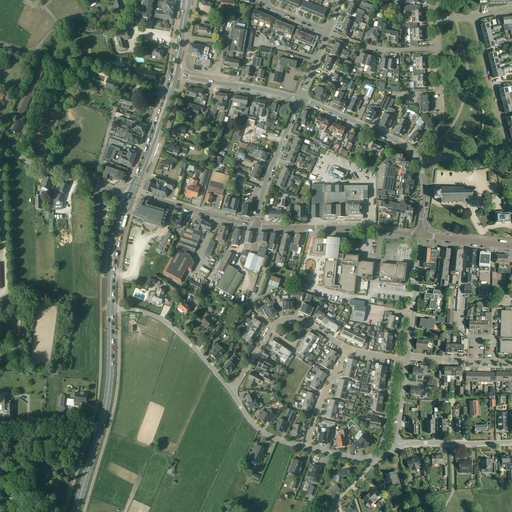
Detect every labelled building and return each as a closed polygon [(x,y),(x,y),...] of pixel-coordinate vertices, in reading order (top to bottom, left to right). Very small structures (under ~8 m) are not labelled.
[(118,0),(114,1),(117,11),(122,10),(119,0),(118,0)] [(143,0),(141,18),(150,19),(151,17),(153,17),(154,18),(171,20),(172,13),(173,13),(173,7),(174,7),(175,5),(174,4),(165,2),(165,3),(163,2),(162,5),(161,4),(153,3),(153,0),(143,0)] [(291,0),(289,5),(290,4),(295,6),(295,7),(297,8),(300,0),(291,0)] [(308,13),(311,4),(304,1),(300,9),(300,10),(301,8),(306,11),(306,12),(308,13)] [(212,4),(202,2),(201,11),(210,12),(212,4)] [(350,2),(348,8),(360,13),(363,14),(364,12),(356,8),(357,5),(350,2)] [(313,15),(315,16),(319,7),(311,4),(308,13),(308,12),(314,14),(313,15)] [(409,17),(412,17),(422,16),(422,11),(415,11),(415,5),(408,6),(409,17)] [(327,10),(319,7),(315,16),(316,16),(316,15),(321,17),(321,18),(323,19),(327,10)] [(363,14),(360,13),(348,8),(345,14),(351,16),(352,13),(356,15),(356,16),(361,18),(363,14)] [(258,22),(262,13),(256,11),(253,19),(252,19),(251,23),(253,23),(254,20),(258,22)] [(264,24),(267,16),(262,13),(258,22),(256,25),(259,26),(260,22),(263,24),(264,24)] [(264,24),(263,24),(262,27),(264,28),(266,25),(270,26),(273,18),(267,16),(264,24)] [(422,16),(412,17),(412,23),(409,23),(409,26),(415,26),(415,23),(422,23),(422,16)] [(345,19),(343,25),(356,30),(356,28),(354,26),(355,23),(345,19)] [(376,27),(370,31),(365,34),(365,37),(366,39),(369,40),(371,39),(373,42),(375,41),(377,40),(377,39),(377,37),(379,35),(380,31),(383,32),(385,20),(378,19),(377,27),(376,27)] [(243,54),(247,31),(248,24),(234,21),(233,29),(232,29),(229,44),(225,44),(224,51),(223,51),(222,57),(226,58),(227,52),(228,52),(228,51),(243,54)] [(279,32),(282,23),(276,21),(273,29),(271,32),(277,35),(278,31),(279,32)] [(197,33),(203,33),(203,34),(205,34),(207,34),(208,29),(211,30),(212,24),(204,23),(204,27),(198,25),(197,33)] [(284,34),(288,26),(282,23),(279,32),(278,31),(277,35),(279,36),(280,32),(284,34)] [(482,31),(491,29),(489,23),(481,25),(481,26),(482,29),(482,31)] [(293,28),(291,27),(292,26),(288,24),(288,26),(284,34),(282,37),(285,38),(286,35),(290,36),(293,28)] [(355,32),(356,30),(343,25),(341,30),(343,31),(342,34),(349,38),(351,34),(349,33),(350,30),(352,31),(355,32)] [(416,29),(415,26),(409,26),(407,26),(407,28),(409,28),(409,29),(409,30),(410,31),(411,32),(412,32),(412,35),(422,34),(422,29),(416,29)] [(127,28),(115,31),(119,50),(126,48),(124,41),(130,39),(127,28)] [(386,30),(384,37),(388,38),(387,41),(389,41),(389,44),(398,43),(398,33),(386,30)] [(299,42),(303,33),(297,31),(293,39),(292,42),(294,43),(295,40),(299,41),(299,42)] [(299,42),(299,41),(297,45),(299,46),(301,42),(304,44),(305,44),(308,36),(303,33),(299,42)] [(423,41),(422,34),(412,35),(409,35),(410,41),(410,44),(416,44),(416,41),(423,41)] [(485,41),(486,43),(494,41),(492,35),(484,37),(485,41)] [(305,44),(304,44),(303,47),(305,48),(306,45),(310,46),(314,38),(308,36),(305,44)] [(498,47),(497,42),(501,41),(500,38),(496,39),(496,40),(494,41),(486,43),(486,46),(487,49),(498,47)] [(336,43),(333,48),(346,54),(349,55),(350,53),(344,50),(342,49),(343,46),(345,47),(347,44),(339,41),(338,44),(336,43)] [(198,46),(190,44),(188,53),(196,55),(195,64),(209,66),(210,61),(207,60),(207,57),(200,56),(202,47),(198,46)] [(151,51),(151,53),(153,54),(152,56),(157,57),(157,58),(160,59),(160,58),(161,58),(163,52),(158,51),(158,47),(152,46),(151,51)] [(345,56),(346,54),(333,48),(331,54),(338,57),(339,54),(342,55),(342,54),(345,56)] [(489,58),(490,60),(498,58),(496,52),(488,54),(488,55),(489,58)] [(364,66),(367,56),(361,54),(359,60),(356,59),(353,67),(359,69),(361,64),(364,66)] [(415,61),(416,64),(426,63),(425,58),(419,58),(418,55),(412,55),(412,61),(415,61)] [(374,58),(367,56),(364,66),(368,67),(367,71),(373,73),(375,65),(372,64),(374,58)] [(327,58),(325,63),(338,69),(338,67),(336,65),(333,64),(332,63),(333,60),(327,58)] [(491,63),(491,66),(499,64),(498,58),(490,60),(490,63),(491,63)] [(224,67),(231,68),(232,60),(225,59),(223,59),(222,65),(224,66),(224,67)] [(278,61),(275,75),(271,74),(269,81),(280,84),(284,67),(295,69),(296,62),(281,59),(280,62),(278,61)] [(386,74),(386,73),(388,60),(382,59),(381,65),(378,65),(377,72),(380,72),(381,69),(383,70),(383,73),(386,74)] [(239,61),(232,60),(231,68),(238,69),(239,61)] [(394,61),(388,60),(386,73),(395,74),(396,67),(393,66),(394,61)] [(37,62),(23,90),(13,111),(22,115),(35,90),(46,67),(37,62)] [(338,69),(325,63),(323,69),(330,72),(331,69),(334,70),(337,71),(338,69)] [(413,67),(413,73),(419,73),(419,70),(426,69),(426,63),(416,64),(416,67),(413,67)] [(493,72),(501,70),(499,64),(491,66),(492,70),(493,72)] [(244,74),(245,74),(244,76),(251,77),(253,69),(246,67),(245,70),(244,70),(243,71),(243,73),(244,74)] [(151,75),(152,73),(141,70),(139,77),(144,78),(144,81),(153,83),(155,76),(151,75)] [(263,79),(265,71),(258,70),(257,78),(263,79)] [(501,70),(493,72),(493,75),(494,75),(494,78),(502,76),(501,70)] [(416,76),(416,82),(426,81),(426,76),(419,76),(419,73),(413,73),(413,76),(416,76)] [(335,74),(332,80),(339,82),(341,77),(335,74)] [(335,82),(325,77),(322,82),(332,88),(335,82)] [(342,77),(340,82),(347,85),(350,80),(342,77)] [(104,88),(116,92),(119,84),(107,80),(104,88)] [(350,80),(347,85),(346,87),(352,90),(355,83),(350,80)] [(426,87),(426,81),(416,82),(416,85),(413,85),(413,91),(420,91),(420,88),(426,87)] [(370,97),(375,87),(371,85),(369,90),(368,89),(366,95),(370,97)] [(319,88),(314,97),(323,102),(325,98),(326,99),(328,95),(327,95),(328,92),(319,88)] [(197,89),(197,91),(194,90),(194,91),(188,89),(185,95),(195,98),(195,97),(199,98),(199,96),(201,96),(202,94),(203,90),(197,89)] [(81,94),(74,92),(71,99),(79,102),(81,94)] [(144,92),(142,99),(153,102),(155,95),(150,94),(150,93),(146,92),(146,93),(144,92)] [(332,103),(338,106),(343,95),(343,94),(339,92),(336,98),(335,98),(332,103)] [(228,95),(222,94),(219,106),(219,110),(223,111),(225,104),(223,104),(224,101),(226,101),(228,95)] [(429,94),(419,95),(419,113),(429,112),(429,94)] [(121,97),(119,103),(134,107),(136,102),(132,101),(132,100),(129,99),(128,100),(121,97)] [(240,104),(239,107),(239,108),(242,108),(245,108),(246,105),(247,98),(241,97),(240,104)] [(351,111),(353,113),(355,109),(357,110),(361,101),(353,98),(348,110),(348,111),(350,112),(351,111)] [(504,107),(511,105),(511,104),(511,99),(503,101),(504,105),(503,105),(504,107)] [(257,115),(260,101),(254,100),(253,107),(252,106),(250,115),(254,115),(254,114),(257,115)] [(386,109),(387,109),(385,115),(384,114),(379,125),(384,127),(390,113),(393,115),(394,112),(395,109),(389,106),(391,102),(387,100),(382,110),(384,111),(386,109)] [(190,112),(195,114),(196,114),(197,114),(198,114),(199,114),(200,112),(202,112),(203,109),(189,104),(187,109),(182,107),(179,115),(188,118),(190,112)] [(272,112),(271,114),(270,118),(267,118),(266,122),(273,124),(275,119),(276,118),(277,113),(278,113),(279,110),(280,110),(281,107),(280,106),(279,106),(280,106),(273,104),(271,112),(272,112)] [(367,109),(369,110),(366,118),(367,118),(366,118),(369,119),(372,120),(374,116),(375,116),(379,108),(374,106),(374,107),(369,105),(367,110),(367,109)] [(302,120),(302,123),(301,125),(307,126),(310,127),(312,122),(307,121),(310,113),(303,111),(301,119),(302,120)] [(390,113),(384,127),(388,129),(393,118),(392,118),(393,115),(390,113)] [(320,127),(323,119),(317,116),(314,123),(318,125),(317,126),(320,127)] [(422,125),(423,124),(425,122),(420,117),(415,124),(417,125),(422,130),(424,127),(422,125)] [(123,126),(130,129),(130,128),(132,129),(132,130),(143,134),(145,126),(135,122),(135,123),(132,122),(125,119),(123,126)] [(329,121),(323,119),(320,127),(322,128),(323,127),(326,128),(329,121)] [(401,119),(395,132),(402,135),(405,129),(404,128),(407,122),(401,119)] [(19,122),(16,121),(11,131),(14,132),(14,133),(15,133),(17,134),(21,127),(24,122),(21,120),(19,122)] [(330,131),(335,134),(339,126),(333,123),(330,131)] [(238,125),(235,135),(241,137),(244,126),(238,125)] [(177,126),(174,133),(184,136),(185,132),(191,134),(193,130),(183,127),(182,128),(177,126)] [(243,132),(251,135),(252,128),(245,126),(243,132)] [(345,128),(339,126),(335,134),(334,137),(340,140),(345,128)] [(126,131),(117,128),(115,133),(113,137),(120,139),(123,140),(128,142),(134,144),(135,144),(139,145),(141,139),(131,135),(126,133),(126,131)] [(419,128),(418,130),(417,130),(415,132),(409,138),(410,139),(410,140),(411,141),(412,141),(414,143),(420,136),(422,134),(420,132),(422,130),(419,128)] [(251,135),(243,132),(241,139),(249,141),(251,135)] [(352,141),(355,143),(358,136),(351,133),(349,139),(353,140),(352,141)] [(259,138),(273,143),(275,138),(264,134),(263,137),(260,135),(259,138)] [(270,149),(273,143),(259,138),(258,140),(261,141),(260,145),(270,149)] [(295,139),(293,144),(304,149),(305,146),(301,144),(302,141),(295,139)] [(346,147),(349,148),(348,152),(351,153),(355,143),(352,141),(353,140),(349,139),(347,143),(348,143),(346,147)] [(320,147),(328,151),(331,146),(322,142),(320,147)] [(370,153),(373,154),(373,155),(377,156),(378,153),(379,152),(379,151),(381,144),(373,142),(371,148),(372,148),(370,153)] [(180,146),(180,148),(170,144),(167,152),(177,156),(178,153),(185,155),(187,148),(180,146)] [(293,144),(291,150),(297,153),(298,150),(303,152),(304,149),(293,144)] [(256,154),(254,157),(265,162),(268,155),(264,153),(265,150),(261,148),(260,149),(250,145),(247,150),(256,154)] [(111,159),(118,162),(122,151),(119,150),(119,149),(109,146),(108,150),(105,160),(110,162),(111,159)] [(239,148),(237,154),(244,157),(245,154),(243,153),(244,151),(239,148)] [(122,151),(118,162),(121,163),(121,164),(131,167),(136,152),(129,150),(127,154),(125,153),(122,151)] [(291,150),(288,156),(295,158),(299,160),(300,158),(299,157),(300,154),(297,153),(291,150)] [(400,162),(404,163),(405,160),(404,160),(404,158),(402,158),(402,156),(396,155),(396,154),(394,154),(393,159),(395,159),(395,161),(400,162)] [(288,156),(286,162),(288,163),(292,164),(294,165),(296,166),(297,162),(298,163),(299,160),(295,158),(288,156)] [(170,170),(173,162),(169,161),(168,164),(163,163),(164,162),(161,161),(161,163),(161,164),(159,170),(167,172),(168,170),(170,170)] [(402,167),(401,169),(410,171),(411,168),(410,167),(410,166),(408,166),(408,163),(404,163),(400,162),(399,166),(402,167)] [(253,171),(260,174),(262,168),(255,165),(253,171)] [(126,174),(112,170),(105,167),(102,178),(108,180),(109,179),(124,184),(124,183),(125,183),(126,182),(125,181),(125,180),(124,180),(126,174)] [(283,168),(281,174),(288,177),(291,179),(292,176),(293,173),(289,171),(283,168)] [(396,201),(396,204),(404,205),(405,203),(406,197),(408,197),(409,195),(410,191),(412,191),(414,178),(412,177),(412,175),(412,174),(412,171),(410,171),(401,169),(400,176),(403,176),(401,191),(398,191),(397,195),(399,195),(398,201),(396,201)] [(257,180),(260,174),(253,171),(252,174),(250,173),(249,177),(250,177),(250,178),(257,180)] [(214,172),(211,182),(205,202),(210,204),(212,196),(213,196),(214,194),(222,196),(225,186),(226,186),(229,176),(214,172)] [(281,174),(278,180),(285,183),(288,177),(281,174)] [(48,190),(52,180),(45,177),(41,188),(48,190)] [(144,191),(153,194),(155,190),(158,182),(160,183),(161,179),(156,177),(154,181),(156,181),(155,185),(147,182),(144,191)] [(174,183),(161,179),(160,183),(158,182),(155,190),(153,194),(160,196),(165,198),(168,189),(167,189),(168,188),(172,189),(172,190),(174,183)] [(278,180),(276,186),(278,187),(277,189),(282,191),(283,189),(284,185),(289,187),(291,187),(291,185),(289,184),(285,183),(278,180)] [(189,196),(196,198),(200,186),(200,185),(199,184),(198,184),(197,184),(196,185),(197,182),(193,181),(192,184),(191,183),(190,188),(188,187),(187,192),(185,192),(184,196),(189,197),(189,196)] [(69,186),(61,183),(58,191),(66,194),(69,186)] [(363,209),(363,200),(367,200),(367,186),(311,186),(311,217),(344,217),(344,220),(363,220),(363,209)] [(450,203),(452,203),(453,203),(454,203),(457,203),(458,203),(465,202),(465,203),(465,201),(465,199),(469,199),(469,200),(470,200),(470,199),(473,199),(473,200),(474,200),(474,198),(475,197),(477,197),(477,196),(476,196),(476,193),(477,193),(476,192),(475,192),(474,191),(474,189),(473,189),(472,190),(469,190),(469,189),(468,189),(468,190),(465,190),(465,187),(464,187),(464,188),(463,188),(458,188),(458,187),(457,187),(457,188),(454,188),(454,187),(453,187),(453,188),(452,188),(450,188),(450,187),(449,187),(449,188),(446,188),(446,187),(445,187),(445,188),(442,188),(442,187),(441,187),(441,191),(435,192),(435,199),(441,199),(442,199),(442,203),(443,203),(445,203),(446,203),(449,203),(450,203)] [(229,213),(233,197),(233,196),(230,196),(229,197),(227,196),(225,203),(224,203),(224,206),(223,211),(229,213)] [(239,198),(233,197),(229,213),(235,214),(236,209),(237,209),(238,206),(237,206),(239,198)] [(243,209),(241,216),(250,217),(254,200),(251,199),(250,203),(248,202),(248,206),(244,205),(242,204),(241,209),(243,209)] [(145,204),(146,202),(140,200),(133,216),(144,221),(143,223),(162,229),(168,211),(147,205),(145,204)] [(408,206),(406,206),(405,215),(405,217),(407,217),(407,218),(410,218),(411,218),(412,216),(413,216),(413,213),(412,213),(412,209),(410,209),(411,207),(412,207),(413,203),(412,203),(412,202),(411,202),(409,201),(408,206)] [(406,206),(404,205),(396,204),(380,202),(379,208),(379,213),(382,213),(382,214),(388,215),(388,214),(392,215),(392,213),(405,215),(406,206)] [(293,216),(293,221),(307,221),(307,216),(306,216),(306,206),(295,206),(294,216),(293,216)] [(276,209),(276,211),(269,211),(269,219),(280,220),(281,212),(280,212),(281,209),(276,209)] [(509,213),(509,212),(496,213),(496,222),(496,223),(497,223),(502,223),(503,223),(503,222),(504,222),(504,223),(505,223),(505,222),(510,222),(511,222),(510,214),(510,213),(509,213),(510,213),(509,213)] [(183,227),(185,218),(185,217),(184,216),(182,216),(181,216),(178,216),(177,219),(176,218),(175,222),(176,222),(176,225),(175,228),(179,229),(180,226),(183,227)] [(189,255),(195,252),(201,232),(202,232),(205,222),(198,219),(197,221),(196,220),(194,225),(195,226),(194,230),(187,227),(177,247),(162,275),(180,284),(186,271),(190,273),(194,264),(192,263),(189,255)] [(212,225),(205,222),(202,232),(204,233),(205,231),(209,232),(212,225)] [(218,239),(217,242),(218,243),(222,244),(223,244),(224,241),(225,241),(229,228),(221,226),(218,239)] [(169,230),(168,233),(158,249),(164,253),(171,240),(175,242),(176,239),(173,237),(174,236),(176,234),(169,230)] [(238,245),(239,242),(239,239),(240,239),(241,231),(235,230),(233,238),(232,244),(233,244),(237,245),(238,245)] [(253,233),(246,232),(244,242),(251,244),(253,233)] [(257,243),(261,244),(260,248),(259,248),(257,256),(249,253),(244,267),(258,273),(263,261),(266,250),(268,245),(266,245),(268,234),(259,233),(257,243)] [(269,243),(267,249),(272,251),(274,244),(277,245),(279,235),(272,233),(269,243)] [(284,265),(290,235),(284,234),(282,243),(283,243),(280,255),(278,254),(276,263),(283,264),(283,265),(283,264),(284,265)] [(297,253),(299,245),(301,246),(304,236),(297,235),(294,244),(291,243),(289,251),(297,253)] [(325,256),(325,258),(322,286),(334,289),(339,290),(339,291),(343,255),(342,255),(337,255),(339,240),(327,239),(327,240),(314,238),(310,255),(325,256)] [(209,246),(205,252),(210,255),(214,248),(209,246)] [(440,259),(439,262),(449,263),(449,260),(450,260),(451,249),(443,248),(443,249),(442,259),(440,259)] [(436,259),(437,250),(431,250),(425,249),(424,263),(423,268),(431,268),(430,271),(436,272),(437,263),(436,263),(436,259)] [(462,250),(453,249),(451,272),(460,273),(462,250)] [(467,250),(467,254),(466,268),(467,268),(466,274),(465,283),(471,283),(472,271),(471,271),(472,268),(471,268),(471,267),(472,267),(473,261),(475,261),(475,260),(479,260),(480,250),(467,250)] [(234,255),(229,252),(219,271),(224,273),(234,255)] [(481,252),(479,267),(480,267),(480,272),(489,273),(491,253),(481,252)] [(510,256),(505,255),(496,254),(495,263),(499,263),(499,266),(498,266),(498,273),(510,274),(511,267),(508,267),(508,264),(509,264),(510,256)] [(358,257),(343,255),(339,291),(354,295),(356,276),(355,276),(357,261),(358,257)] [(479,269),(478,269),(479,261),(479,260),(475,260),(475,261),(473,261),(472,267),(471,267),(471,268),(472,268),(471,271),(472,271),(471,283),(472,277),(472,276),(479,277),(479,269)] [(373,263),(365,262),(357,261),(355,276),(356,276),(364,277),(366,277),(365,281),(368,281),(371,281),(372,272),(373,272),(374,271),(374,270),(373,269),(373,263)] [(437,278),(441,279),(440,290),(447,290),(448,280),(449,275),(448,275),(449,263),(439,262),(437,278)] [(396,265),(393,265),(380,264),(379,278),(378,282),(391,283),(391,284),(400,285),(400,284),(403,285),(403,281),(404,281),(404,278),(405,265),(397,264),(396,265)] [(229,266),(216,288),(231,296),(235,290),(243,276),(237,272),(238,271),(229,266)] [(268,285),(277,288),(281,280),(271,276),(268,285)] [(450,276),(449,284),(455,284),(456,281),(459,281),(459,276),(450,276)] [(153,279),(149,278),(146,286),(151,288),(152,285),(154,286),(156,282),(153,281),(153,279)] [(210,284),(204,280),(201,285),(207,289),(210,284)] [(205,289),(203,288),(196,304),(198,305),(205,289)] [(158,293),(156,292),(153,301),(157,302),(157,303),(158,304),(159,305),(160,304),(161,304),(163,300),(168,302),(170,297),(164,295),(165,291),(159,289),(158,293)] [(439,306),(437,305),(439,295),(441,296),(442,291),(434,290),(433,295),(426,294),(425,299),(431,300),(430,309),(436,310),(436,312),(434,311),(433,314),(439,315),(440,309),(438,309),(439,306)] [(281,304),(282,304),(282,311),(285,311),(285,312),(288,312),(288,302),(288,299),(280,299),(279,296),(276,296),(278,305),(281,304)] [(270,306),(268,307),(273,316),(276,314),(275,314),(277,313),(274,307),(277,305),(274,300),(269,302),(270,306)] [(301,314),(304,315),(308,306),(310,303),(306,301),(304,300),(299,312),(301,313),(301,314)] [(351,300),(350,306),(350,307),(354,307),(352,320),(363,322),(365,308),(362,307),(363,306),(364,305),(364,302),(351,300)] [(182,302),(178,308),(185,314),(190,308),(182,302)] [(308,306),(304,315),(307,316),(310,317),(312,311),(316,313),(319,307),(310,303),(308,306)] [(270,318),(273,316),(268,307),(266,304),(258,308),(261,314),(264,312),(267,318),(269,317),(270,318)] [(245,316),(243,319),(245,320),(247,318),(248,317),(247,317),(251,311),(249,308),(244,315),(245,316)] [(321,324),(326,315),(321,312),(323,310),(320,308),(317,313),(319,315),(316,320),(318,322),(320,324),(320,323),(321,324)] [(389,319),(388,322),(398,323),(399,317),(391,316),(392,313),(386,312),(385,318),(389,319)] [(488,322),(491,323),(492,313),(486,313),(486,317),(485,317),(485,321),(482,321),(482,330),(488,330),(488,322)] [(207,317),(206,317),(201,322),(204,325),(203,326),(206,328),(206,327),(207,328),(212,323),(213,324),(215,322),(214,321),(215,320),(215,319),(214,318),(213,318),(212,318),(209,315),(207,317)] [(331,318),(326,315),(321,324),(325,327),(331,318)] [(245,320),(250,323),(258,329),(259,328),(259,329),(260,326),(262,324),(261,324),(253,318),(251,321),(247,318),(245,320)] [(335,321),(331,318),(325,327),(330,330),(335,321)] [(421,319),(420,327),(434,329),(436,319),(429,318),(429,320),(421,319)] [(335,321),(330,330),(330,331),(333,332),(335,333),(341,325),(335,321)] [(255,333),(258,329),(250,323),(247,328),(255,333)] [(252,338),(255,333),(247,328),(244,332),(252,338)] [(340,336),(346,339),(350,330),(344,328),(340,336)] [(350,330),(346,339),(348,340),(350,342),(351,341),(355,333),(350,330)] [(500,337),(500,339),(503,339),(503,337),(511,337),(511,330),(501,330),(501,337),(500,337)] [(252,339),(252,338),(244,332),(241,337),(247,345),(248,342),(249,343),(250,341),(253,339),(252,339)] [(305,337),(314,343),(317,338),(321,340),(323,337),(316,333),(314,335),(309,332),(308,334),(305,336),(306,336),(305,337)] [(361,335),(355,333),(351,341),(352,342),(351,342),(354,343),(357,344),(361,335)] [(361,333),(361,335),(357,344),(362,347),(363,346),(362,346),(366,338),(364,337),(365,335),(361,333)] [(311,347),(314,343),(305,337),(302,342),(311,347)] [(267,348),(272,351),(278,342),(277,342),(278,341),(275,340),(273,339),(272,339),(267,348)] [(418,339),(416,348),(427,350),(428,343),(430,343),(431,339),(424,339),(423,340),(418,339)] [(458,345),(458,353),(460,353),(460,354),(461,354),(462,354),(463,354),(464,354),(464,344),(468,344),(468,339),(464,339),(464,341),(462,341),(462,345),(458,345)] [(282,345),(278,342),(272,351),(277,354),(282,345)] [(308,352),(311,347),(302,342),(299,346),(308,352)] [(216,360),(219,356),(221,358),(223,356),(221,354),(226,349),(223,346),(221,348),(217,344),(210,352),(210,353),(216,360)] [(287,348),(282,345),(277,354),(281,357),(287,348)] [(308,352),(299,346),(299,347),(298,346),(297,349),(296,351),(304,357),(308,352)] [(287,349),(287,348),(281,357),(286,360),(284,364),(287,367),(293,357),(290,354),(292,352),(290,351),(288,348),(287,349)] [(330,350),(327,355),(335,360),(337,358),(339,356),(338,355),(339,355),(330,350)] [(233,364),(234,363),(235,364),(239,360),(234,355),(230,359),(231,359),(223,367),(229,373),(233,370),(231,368),(234,365),(233,364)] [(324,360),(332,365),(335,360),(327,355),(324,360)] [(266,359),(264,362),(260,360),(260,361),(259,363),(256,367),(259,368),(260,368),(266,371),(268,367),(271,369),(274,363),(266,359)] [(347,362),(346,365),(356,367),(357,361),(348,359),(347,359),(347,362)] [(332,365),(324,360),(321,365),(329,370),(332,365)] [(345,371),(354,373),(356,367),(346,365),(345,371)] [(423,379),(423,376),(424,371),(427,371),(428,367),(422,366),(420,367),(414,367),(413,375),(418,375),(417,379),(423,379)] [(445,377),(442,377),(442,378),(441,385),(447,385),(447,376),(451,376),(451,367),(449,367),(448,367),(447,367),(446,367),(445,367),(445,377)] [(318,370),(315,376),(324,380),(325,378),(327,376),(326,375),(327,375),(318,370)] [(354,373),(345,371),(344,377),(353,379),(354,373)] [(250,380),(247,386),(253,388),(256,383),(258,384),(261,377),(251,372),(248,379),(250,380)] [(321,385),(324,380),(315,376),(312,381),(321,385)] [(338,385),(347,388),(348,382),(339,379),(339,380),(338,380),(338,383),(338,385)] [(321,385),(312,381),(310,386),(318,391),(321,385)] [(347,388),(338,385),(336,391),(346,394),(347,388)] [(346,394),(336,391),(335,397),(344,400),(346,394)] [(307,392),(305,398),(314,401),(315,399),(317,396),(316,396),(316,395),(307,392)] [(67,399),(66,405),(80,407),(81,403),(80,403),(81,401),(85,402),(86,393),(81,393),(80,393),(75,393),(74,400),(67,399)] [(252,393),(246,396),(248,400),(249,402),(247,403),(250,409),(255,407),(255,408),(258,407),(255,399),(254,400),(253,397),(252,393)] [(2,398),(2,405),(2,411),(6,411),(7,418),(13,418),(13,410),(12,410),(12,407),(12,404),(10,404),(10,401),(8,401),(8,398),(2,398)] [(305,398),(303,404),(312,407),(314,401),(305,398)] [(328,406),(337,408),(339,402),(330,400),(329,400),(329,403),(328,406)] [(478,401),(469,402),(470,416),(479,416),(478,401)] [(312,407),(303,404),(301,410),(310,413),(312,407)] [(328,406),(327,412),(336,414),(337,408),(328,406)] [(265,424),(268,420),(269,419),(271,421),(275,415),(268,410),(265,413),(262,410),(257,417),(265,424)] [(500,418),(499,418),(500,430),(507,429),(507,422),(507,423),(508,423),(507,411),(507,413),(499,413),(500,418)] [(336,414),(327,412),(325,418),(334,420),(336,414)] [(374,420),(375,417),(367,416),(366,421),(370,422),(369,428),(373,429),(373,427),(379,428),(381,421),(374,420)] [(279,419),(274,429),(282,433),(287,422),(279,419)] [(410,426),(411,426),(411,434),(415,434),(417,434),(418,434),(418,425),(414,425),(414,420),(410,420),(410,426)] [(293,429),(291,436),(300,438),(302,430),(305,431),(307,423),(303,423),(302,426),(293,424),(292,429),(293,429)] [(322,443),(326,444),(328,438),(331,439),(333,431),(326,429),(326,431),(327,431),(326,432),(325,432),(325,434),(320,433),(318,442),(319,443),(318,444),(321,444),(322,443)] [(337,437),(338,447),(345,446),(344,437),(347,436),(346,430),(341,431),(342,436),(337,437)] [(358,442),(352,443),(353,450),(362,448),(363,447),(362,447),(364,445),(367,448),(372,442),(368,438),(365,435),(364,436),(363,434),(358,440),(359,441),(358,442)] [(252,453),(253,453),(249,460),(259,464),(260,461),(261,461),(263,457),(260,456),(263,449),(256,445),(254,449),(252,453)] [(443,464),(443,455),(439,455),(432,456),(433,464),(439,463),(439,464),(443,464)] [(511,463),(510,464),(510,455),(502,456),(502,464),(506,464),(507,470),(507,471),(511,470),(511,463)] [(409,469),(411,468),(412,471),(420,468),(419,466),(421,465),(418,457),(414,458),(414,459),(407,461),(408,464),(409,469)] [(296,460),(295,460),(294,460),(291,466),(290,466),(288,473),(293,474),(293,473),(299,475),(302,467),(300,467),(301,462),(298,461),(299,461),(296,460)] [(492,465),(492,460),(478,460),(478,461),(481,461),(482,469),(492,469),(492,472),(497,472),(496,465),(492,465)] [(460,462),(460,470),(472,470),(471,461),(467,461),(467,462),(460,462)] [(317,476),(321,468),(317,466),(316,467),(312,465),(309,472),(308,472),(307,476),(313,478),(312,481),(318,483),(320,477),(317,476)] [(338,478),(338,477),(342,476),(342,477),(350,474),(348,468),(340,471),(337,472),(338,475),(334,476),(335,479),(338,478)] [(395,472),(387,474),(388,478),(384,479),(386,488),(391,487),(391,485),(399,482),(398,479),(397,479),(395,472)] [(45,483),(46,484),(45,490),(54,493),(56,485),(53,484),(54,482),(50,481),(51,480),(48,479),(47,480),(46,480),(45,483)] [(325,493),(330,499),(340,490),(336,485),(333,487),(333,486),(325,493)] [(366,505),(368,508),(379,498),(372,491),(364,498),(368,502),(366,505)]
